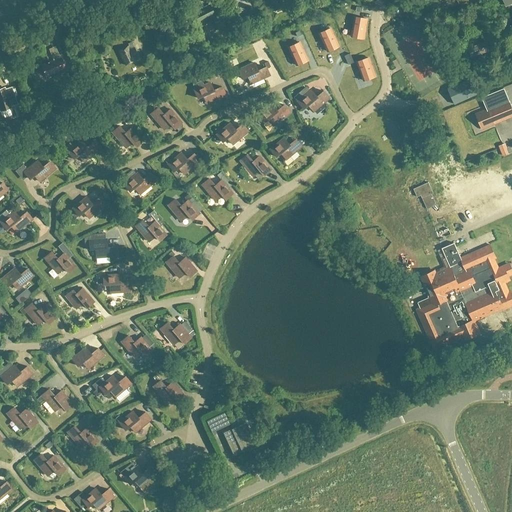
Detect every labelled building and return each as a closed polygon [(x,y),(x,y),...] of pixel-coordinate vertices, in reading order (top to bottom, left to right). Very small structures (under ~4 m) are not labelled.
[(285,6),(283,0),(269,0),(274,12),(285,6)] [(456,0),(436,0),(429,3),(433,13),(457,2),(456,0)] [(208,5),(190,14),(197,26),(215,16),(208,5)] [(355,17),(351,37),(364,39),(367,19),(355,17)] [(498,24),(489,28),(492,35),(501,31),(498,24)] [(330,29),(319,34),(327,52),(338,47),(330,29)] [(487,41),(468,49),(471,59),(490,51),(487,41)] [(299,42),(288,48),(296,66),(307,60),(299,42)] [(132,43),(128,44),(128,46),(117,51),(125,67),(140,60),(132,43)] [(369,58),(357,62),(364,81),(375,77),(369,58)] [(41,66),(45,78),(52,75),(53,79),(65,74),(63,71),(64,71),(60,59),(41,66)] [(264,63),(266,67),(258,71),(254,63),(238,70),(242,79),(247,76),(251,84),(270,76),(267,69),(271,67),(268,62),(264,63)] [(470,79),(447,89),(455,105),(478,94),(470,79)] [(214,91),(210,83),(204,86),(202,81),(192,85),(195,90),(194,90),(198,98),(203,96),(207,104),(226,95),(222,87),(214,91)] [(0,112),(12,109),(5,87),(0,89),(0,112)] [(301,99),(297,94),(294,97),(297,102),(303,109),(308,105),(313,112),(329,99),(323,92),(316,97),(311,91),(301,99)] [(511,107),(509,100),(508,101),(487,110),(475,114),(482,130),(511,117),(511,107)] [(277,111),(271,104),(258,116),(259,117),(255,120),(259,124),(263,122),(264,123),(268,119),(274,126),(290,112),(284,105),(277,111)] [(157,108),(150,114),(164,130),(170,124),(174,129),(176,128),(178,131),(183,127),(180,124),(181,123),(170,109),(163,115),(157,108)] [(235,130),(230,124),(216,135),(217,136),(214,139),(218,144),(221,141),(222,142),(227,138),(232,145),(248,132),(242,124),(235,130)] [(119,126),(112,132),(125,148),(132,143),(136,147),(143,141),(132,128),(125,133),(119,126)] [(283,139),(270,150),(276,157),(280,153),(286,160),(302,147),(296,139),(289,145),(283,139)] [(87,147),(81,141),(68,152),(69,153),(65,156),(69,161),(73,158),(74,159),(78,155),(84,162),(100,149),(94,142),(87,147)] [(167,158),(164,161),(168,165),(174,172),(178,168),(184,174),(200,161),(194,154),(187,160),(181,153),(171,162),(167,158)] [(259,156),(253,162),(247,155),(240,161),(253,177),(259,171),(263,176),(270,170),(259,156)] [(20,167),(24,172),(30,179),(34,175),(40,182),(56,169),(50,162),(43,168),(37,161),(27,170),(23,165),(20,167)] [(123,177),(120,180),(124,185),(130,192),(134,188),(140,195),(156,181),(150,174),(143,180),(137,173),(127,182),(123,177)] [(214,186),(209,179),(201,185),(215,201),(222,195),(225,200),(232,194),(221,180),(214,186)] [(0,196),(8,190),(2,183),(0,184),(0,196)] [(428,183),(413,189),(417,197),(421,195),(427,209),(436,205),(431,195),(433,194),(428,183)] [(355,204),(364,201),(362,194),(354,197),(355,204)] [(92,204),(86,197),(73,209),(78,216),(83,212),(89,219),(105,205),(99,198),(92,204)] [(181,206),(175,199),(168,205),(181,221),(188,216),(191,220),(199,214),(190,204),(195,200),(192,197),(187,201),(181,206)] [(10,214),(0,223),(6,230),(11,226),(16,233),(32,219),(26,212),(19,218),(14,211),(14,212),(10,207),(7,210),(10,214)] [(164,223),(159,218),(148,227),(142,220),(135,226),(149,242),(155,236),(159,241),(166,235),(159,227),(164,223)] [(89,246),(89,250),(96,249),(96,258),(117,256),(116,248),(107,248),(107,239),(94,240),(94,234),(93,234),(84,238),(85,247),(89,246)] [(480,333),(474,321),(503,308),(504,310),(511,306),(511,294),(511,292),(509,293),(504,283),(510,280),(510,279),(509,276),(511,274),(511,268),(510,263),(498,269),(494,259),(496,258),(491,245),(461,258),(454,243),(442,249),(445,257),(441,259),(444,267),(440,269),(441,272),(423,280),(430,297),(418,303),(420,309),(418,310),(435,349),(462,337),(464,341),(480,333)] [(170,258),(166,262),(179,278),(186,273),(189,277),(196,271),(185,258),(178,263),(173,256),(175,255),(172,251),(167,255),(170,258)] [(57,259),(51,252),(44,258),(57,274),(64,268),(68,273),(75,267),(64,253),(57,259)] [(20,275),(15,268),(1,280),(7,287),(12,283),(17,289),(33,276),(27,269),(20,275)] [(103,277),(99,278),(99,284),(103,283),(103,285),(109,285),(110,293),(131,292),(130,283),(121,283),(121,275),(103,276),(103,277)] [(72,290),(65,296),(76,309),(83,304),(87,308),(94,302),(82,289),(76,294),(72,290)] [(31,303),(24,309),(23,307),(19,310),(23,315),(26,312),(38,325),(44,320),(48,324),(55,318),(44,305),(37,310),(31,303)] [(167,323),(160,329),(173,345),(180,339),(184,344),(191,338),(195,334),(192,331),(188,335),(179,325),(173,330),(167,323)] [(128,336),(121,342),(134,358),(141,352),(145,357),(152,351),(156,347),(154,344),(149,348),(141,337),(134,343),(128,336)] [(91,354),(86,348),(72,359),(78,366),(82,362),(88,369),(104,356),(98,349),(91,354)] [(0,370),(0,375),(1,377),(7,384),(11,380),(17,387),(33,374),(27,367),(20,372),(14,366),(4,374),(0,370)] [(118,383),(113,376),(96,390),(100,394),(103,392),(105,395),(110,391),(115,398),(131,384),(125,377),(118,383)] [(166,388),(160,381),(153,387),(166,402),(173,397),(177,401),(184,395),(172,382),(166,388)] [(49,390),(41,396),(55,411),(61,406),(65,411),(72,405),(61,391),(54,397),(49,390)] [(20,414),(14,407),(7,413),(11,419),(20,429),(22,427),(27,424),(30,428),(38,422),(26,409),(20,414)] [(133,412),(123,420),(119,416),(115,418),(125,430),(130,426),(135,433),(151,420),(145,412),(138,418),(133,412)] [(222,428),(230,425),(224,413),(217,416),(222,428)] [(80,433),(74,426),(67,432),(80,448),(87,443),(91,447),(98,441),(87,428),(80,433)] [(233,430),(223,434),(234,456),(256,445),(247,426),(234,432),(233,430)] [(47,461),(41,454),(34,460),(47,476),(54,471),(58,475),(65,469),(54,456),(47,461)] [(123,470),(120,473),(124,477),(129,485),(134,481),(140,487),(156,474),(150,467),(143,473),(137,466),(127,475),(123,470)] [(0,498),(12,489),(6,482),(0,487),(0,498)] [(82,493),(78,495),(82,500),(88,507),(92,503),(98,510),(114,497),(108,490),(101,495),(95,489),(85,497),(82,493)]
